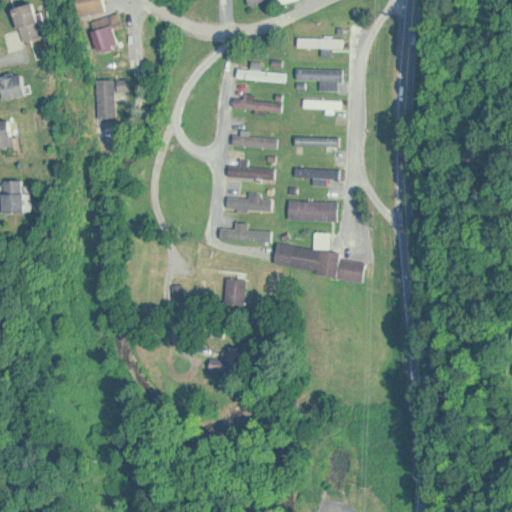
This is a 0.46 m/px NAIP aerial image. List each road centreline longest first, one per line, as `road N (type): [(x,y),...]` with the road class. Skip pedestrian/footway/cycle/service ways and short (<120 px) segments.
road 1 (secondary): [(429,511),(409,228),(418,0)]
road 2 (residential): [(402,0),(372,39),(361,144),(369,185),(409,228)]
